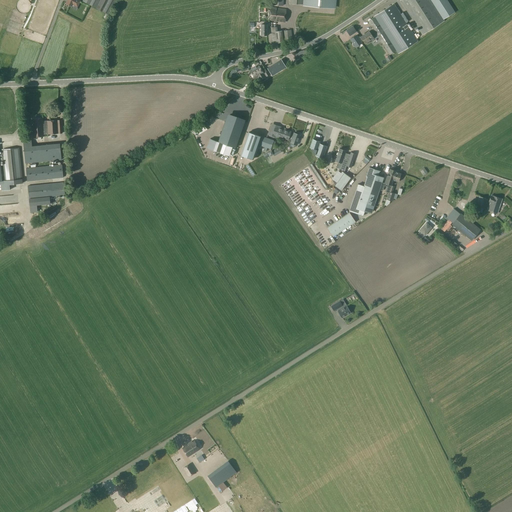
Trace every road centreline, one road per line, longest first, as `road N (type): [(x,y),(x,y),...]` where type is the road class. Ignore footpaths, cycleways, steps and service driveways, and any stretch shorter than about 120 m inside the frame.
road 1 (unclassified): [(54,511),(511,226)]
road 2 (unclassified): [(511,182),(213,84)]
road 3 (unclassified): [(213,84),(166,76),(0,83)]
road 4 (unclassified): [(213,84),(220,67),(318,43),(381,0)]
